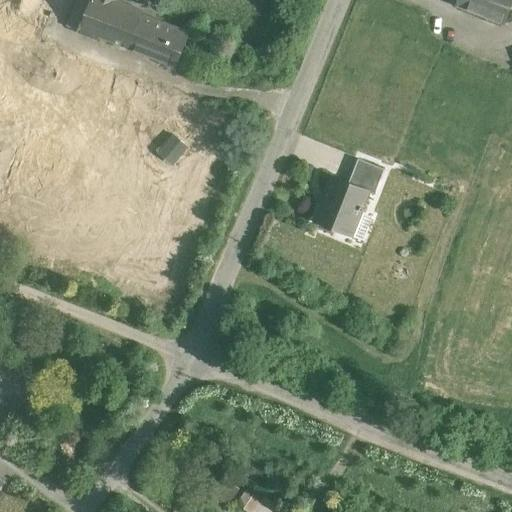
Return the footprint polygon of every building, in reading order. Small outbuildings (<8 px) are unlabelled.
[(0,0),(0,50),(7,49),(22,114),(55,0),(0,0)] [(140,18),(112,7),(115,0),(78,0),(67,29),(99,41),(100,38),(128,49),(140,18)] [(511,2),(511,0),(460,0),(459,6),(505,23),(511,2)] [(167,29),(140,18),(128,49),(155,60),(167,29)] [(187,37),(167,29),(155,60),(175,68),(187,37)] [(78,78),(40,185),(68,195),(106,88),(78,78)] [(403,153),(404,157),(418,164),(420,166),(446,178),(452,165),(469,161),(465,148),(482,138),(468,132),(477,126),(472,116),(474,112),(470,96),(463,98),(457,110),(443,114),(442,111),(439,101),(444,99),(455,104),(452,100),(430,89),(432,93),(437,115),(431,117),(427,124),(416,126),(403,153)] [(173,132),(159,150),(177,163),(191,145),(173,132)] [(388,169),(359,158),(350,181),(371,189),(370,191),(378,194),(388,169)] [(350,181),(336,175),(318,221),(342,230),(348,216),(359,220),(362,210),(368,213),(370,207),(364,205),(370,191),(371,189),(350,181)] [(0,382),(14,364),(0,353),(0,382)] [(40,383),(14,364),(0,382),(0,390),(23,407),(40,383)] [(287,511),(256,491),(244,509),(247,511),(287,511)]
